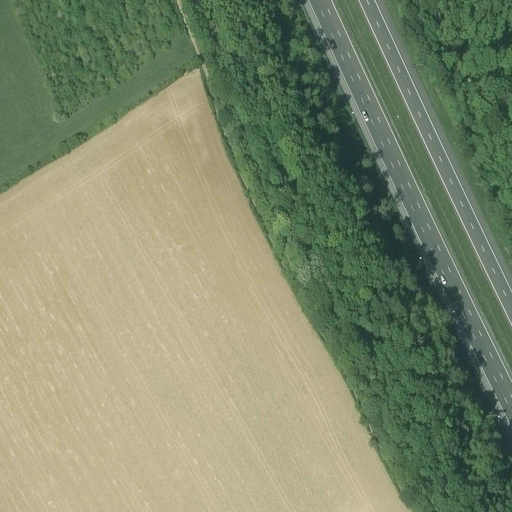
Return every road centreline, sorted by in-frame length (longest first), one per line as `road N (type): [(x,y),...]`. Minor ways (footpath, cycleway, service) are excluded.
road 1 (motorway): [(311,0),(511,411)]
road 2 (motorway): [(511,301),(368,0)]
